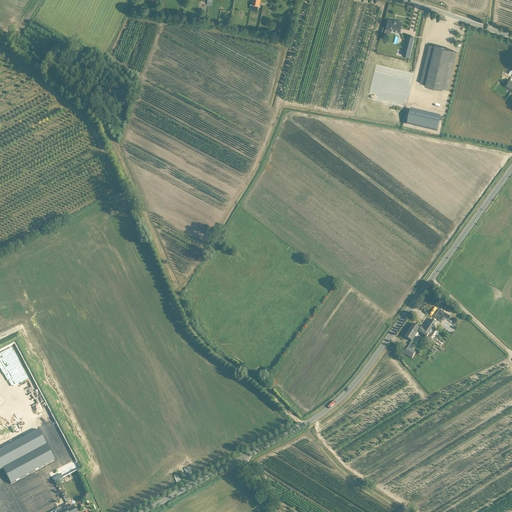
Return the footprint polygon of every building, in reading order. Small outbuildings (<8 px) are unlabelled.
[(391,30),(399,32),(400,28),(401,29),(402,25),(401,25),(402,22),(396,20),(396,21),(388,19),(386,29),(391,30)] [(405,41),(402,55),(409,56),(412,42),(405,41)] [(421,78),(420,83),(425,84),(425,85),(442,89),(443,88),(447,89),(455,57),(456,52),(452,51),(452,50),(434,45),(434,46),(429,45),(428,50),(427,53),(432,55),(426,80),(421,78)] [(411,109),(407,124),(437,131),(441,116),(411,109)] [(440,310),(435,318),(442,322),(444,318),(449,320),(451,317),(440,310)] [(420,329),(417,333),(418,333),(426,338),(427,338),(430,340),(433,336),(436,331),(433,328),(437,322),(433,319),(425,331),(420,328),(420,329)] [(420,329),(420,328),(413,324),(405,337),(409,339),(412,341),(418,333),(417,333),(420,329)] [(416,353),(412,350),(408,347),(404,353),(412,359),(416,353)] [(38,430),(0,450),(0,469),(2,469),(11,484),(55,460),(38,430)] [(57,458),(65,455),(61,445),(53,449),(57,458)] [(69,460),(56,467),(59,474),(72,467),(69,460)] [(53,479),(56,485),(64,481),(61,475),(53,479)] [(60,493),(53,497),(56,502),(63,498),(60,493)]
